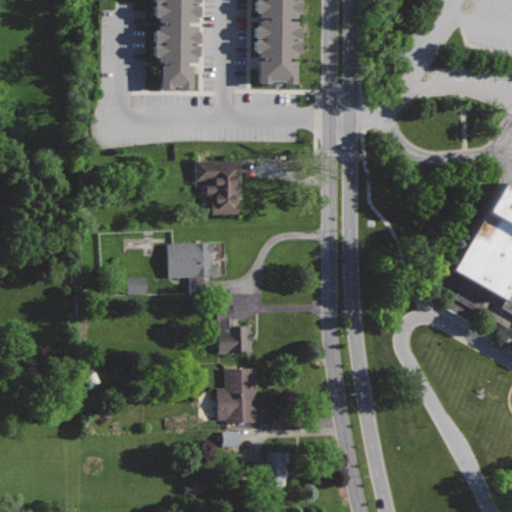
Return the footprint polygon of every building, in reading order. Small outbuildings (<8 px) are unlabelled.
[(149,0),(149,16),(152,16),(152,28),(148,28),(148,56),(152,56),(152,62),(155,62),(154,88),(168,89),(168,86),(176,86),(176,89),(187,90),(188,63),(192,63),(192,58),(195,58),(195,30),(190,30),(190,20),(195,20),(195,0),(149,0)] [(253,0),(253,11),(255,11),(255,23),(252,23),(252,51),(255,51),(255,57),(258,57),(258,84),(272,84),(272,81),(280,81),(280,85),(291,85),(292,59),(295,59),(295,53),(299,53),(299,25),(294,25),(294,15),(299,15),(299,0),(253,0)] [(239,158),(193,160),(194,178),(204,178),(205,185),(201,185),(201,196),(209,195),(210,214),(239,214),(238,200),(234,200),(234,193),(239,193),(238,180),(234,181),(234,174),(240,174),(239,158)] [(511,165),(500,159),(463,224),(440,266),(446,270),(430,297),(476,323),(484,309),(511,324),(511,165)] [(212,240),(164,242),(165,276),(189,275),(190,294),(204,293),(203,275),(215,274),(215,265),(209,266),(209,252),(212,252),(212,240)] [(124,294),(144,295),(144,278),(125,277),(124,294)] [(232,303),(215,303),(215,323),(223,323),(223,332),(216,332),(217,353),(250,352),(250,340),(252,340),(252,330),(249,330),(249,323),(233,324),(232,303)] [(254,366),(221,366),(221,387),(215,387),(215,419),(224,419),(224,422),(255,422),(254,366)] [(290,451),(265,451),(265,485),(283,485),(284,462),(290,462),(290,451)]
